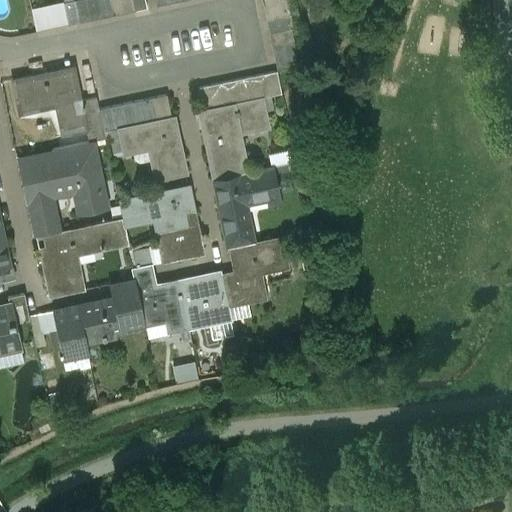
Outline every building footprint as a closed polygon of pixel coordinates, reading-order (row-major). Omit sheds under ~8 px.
[(145,0),(78,0),(65,3),(70,25),(147,8),(145,0)] [(291,28),(269,33),(271,45),(294,41),(291,28)] [(294,41),(271,45),(274,57),(296,52),(294,41)] [(296,52),(274,57),(276,68),(298,64),(296,52)] [(75,69),(13,81),(19,115),(60,107),(65,135),(87,131),(75,69)] [(277,71),(265,74),(270,96),(281,94),(277,71)] [(265,74),(254,76),(259,98),(264,97),(270,96),(265,74)] [(254,76),(243,78),(248,101),(259,98),(254,76)] [(243,78),(232,81),(236,103),(248,101),(243,78)] [(232,81),(220,83),(225,106),(236,103),(232,81)] [(220,83),(209,85),(213,108),(225,106),(220,83)] [(209,85),(197,88),(202,110),(213,108),(209,85)] [(167,95),(156,97),(161,119),(171,117),(167,95)] [(156,97),(145,99),(150,121),(161,119),(156,97)] [(202,110),(199,111),(213,180),(249,172),(241,134),(270,128),(264,97),(236,103),(225,106),(213,108),(202,110)] [(150,121),(145,99),(134,101),(139,124),(150,121)] [(139,124),(134,101),(122,104),(127,126),(139,124)] [(127,126),(122,104),(111,106),(115,129),(117,128),(127,126)] [(111,106),(99,109),(103,131),(115,129),(111,106)] [(127,126),(117,128),(122,152),(147,147),(154,181),(186,174),(174,116),(171,117),(161,119),(150,121),(139,124),(127,126)] [(93,141),(68,146),(71,158),(21,169),(32,223),(54,218),(49,194),(77,188),(82,213),(107,208),(93,141)] [(249,172),(213,180),(227,248),(229,248),(254,243),(246,201),(277,195),(271,167),(249,172)] [(189,185),(118,200),(121,217),(123,222),(156,216),(165,261),(204,253),(189,185)] [(121,217),(37,235),(50,296),(84,289),(76,251),(126,241),(123,222),(121,217)] [(254,243),(229,248),(234,271),(220,274),(227,305),(266,297),(262,273),(289,267),(283,237),(254,243)] [(5,248),(0,249),(0,267),(9,266),(5,248)] [(219,270),(155,284),(151,264),(132,268),(134,278),(143,322),(164,317),(168,332),(188,328),(187,323),(208,319),(209,324),(230,319),(227,305),(220,274),(219,270)] [(108,298),(53,310),(64,359),(89,353),(86,339),(144,327),(143,322),(134,278),(111,283),(114,299),(108,301),(108,298)] [(0,347),(18,344),(12,311),(0,313),(0,347)] [(199,358),(203,377),(224,372),(221,353),(199,358)] [(178,382),(201,377),(198,359),(175,364),(178,382)]
